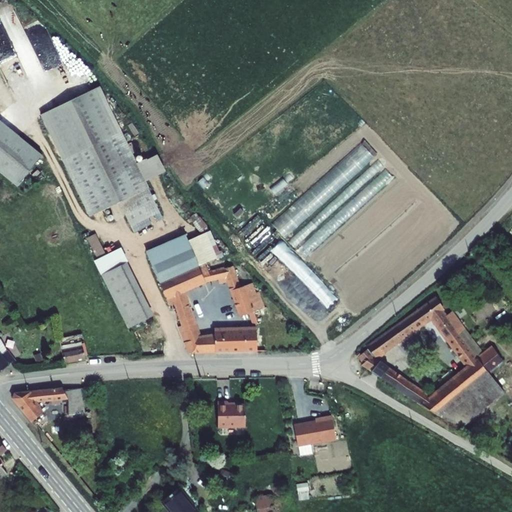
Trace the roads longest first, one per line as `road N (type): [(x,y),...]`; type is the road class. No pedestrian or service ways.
road 1 (unclassified): [(0,385),(126,368),(330,358),(511,196)]
road 2 (track): [(0,87),(45,143),(76,206),(133,243),(185,366)]
road 3 (track): [(330,358),(345,375),(511,472)]
road 4 (secondary): [(0,413),(81,511)]
